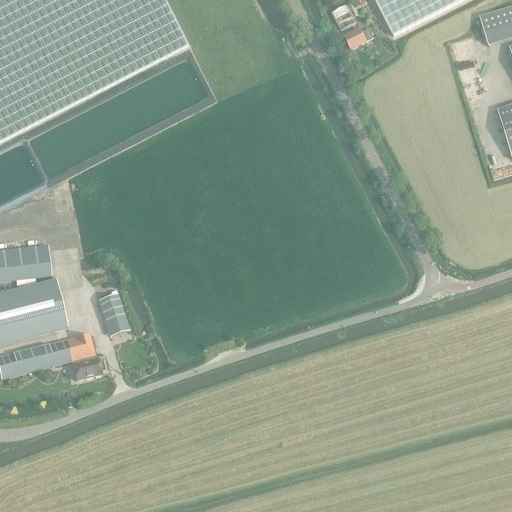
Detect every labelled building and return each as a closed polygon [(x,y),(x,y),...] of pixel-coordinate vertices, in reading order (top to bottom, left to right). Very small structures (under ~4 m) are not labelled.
[(0,0),(0,143),(188,47),(163,0),(0,0)] [(351,0),(353,4),(332,15),(340,31),(356,24),(353,19),(359,16),(356,10),(367,4),(364,0),(351,0)] [(373,0),(393,38),(466,0),(373,0)] [(369,8),(364,11),(365,13),(388,56),(392,53),(369,8)] [(511,42),(511,21),(509,11),(480,20),(489,50),(511,42)] [(365,43),(374,38),(370,29),(361,34),(359,31),(345,38),(351,51),(365,44),(365,43)] [(511,108),(498,113),(511,157),(511,108)] [(298,220),(289,225),(294,236),(287,240),(288,241),(280,245),(285,255),(293,250),(293,251),(300,248),(304,256),(316,250),(315,248),(317,247),(312,239),(311,240),(304,227),(313,223),(310,216),(306,218),(304,214),(297,218),(298,220)] [(48,248),(0,253),(0,283),(16,282),(17,288),(36,286),(35,279),(51,277),(48,248)] [(0,345),(67,329),(55,281),(0,295),(0,345)] [(128,328),(118,296),(98,303),(99,304),(101,310),(101,311),(102,311),(104,318),(103,318),(109,335),(110,339),(130,332),(128,328)] [(1,358),(0,358),(0,377),(1,381),(6,379),(71,363),(76,383),(101,377),(101,375),(107,374),(104,361),(98,363),(97,361),(95,361),(90,339),(88,337),(1,358)]
